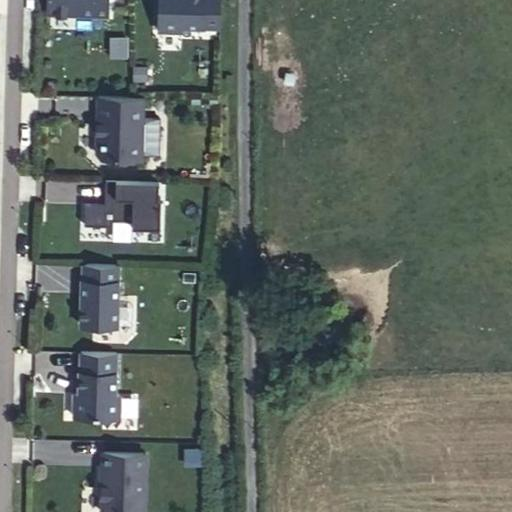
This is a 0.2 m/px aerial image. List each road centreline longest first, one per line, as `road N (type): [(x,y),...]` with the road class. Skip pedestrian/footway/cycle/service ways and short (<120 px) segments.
road 1 (unclassified): [(250,0),(252,511)]
road 2 (residential): [(0,418),(9,0)]
